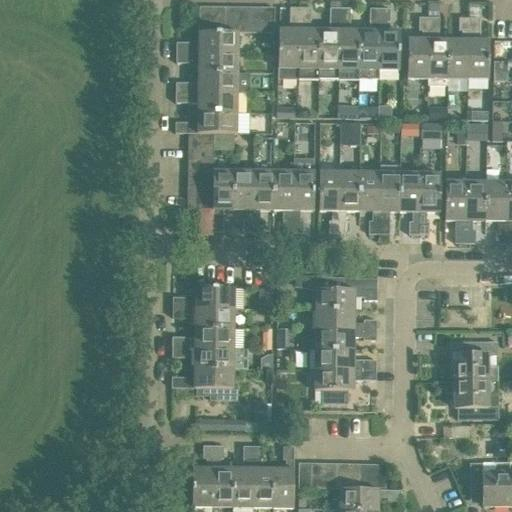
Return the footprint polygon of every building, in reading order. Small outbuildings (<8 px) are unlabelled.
[(200,8),(200,34),(212,34),(212,8),(200,8)] [(225,8),(212,8),(212,34),(225,35),(225,8)] [(237,8),(225,8),(225,35),(237,35),(237,8)] [(237,35),(239,35),(250,35),(251,8),(237,8),(237,35)] [(262,35),(262,9),(251,8),(250,35),(262,35)] [(262,9),(262,35),(275,35),(275,9),(262,9)] [(299,81),(300,9),(290,9),(290,21),(292,21),(292,32),(280,32),(279,70),(278,70),(277,81),(299,81)] [(300,9),(299,81),(319,81),(320,32),(306,32),(306,21),(310,21),(310,9),(300,9)] [(339,81),(340,9),(330,9),(330,22),(333,22),(333,32),(320,32),(319,81),(339,81)] [(351,10),(340,9),(339,81),(359,81),(361,33),(347,33),(348,22),(350,22),(351,10)] [(373,33),(361,33),(359,81),(379,81),(379,71),(380,10),(370,10),(370,22),(373,22),(373,33)] [(400,72),(400,33),(388,33),(388,23),(391,23),(391,10),(380,10),(379,71),(400,72)] [(428,80),(430,19),(420,19),(419,32),(422,32),(422,41),(408,41),(408,80),(428,80)] [(440,20),(430,19),(428,80),(428,88),(448,88),(448,80),(449,41),(436,41),(437,32),(440,32),(440,20)] [(448,80),(468,81),(469,20),(459,20),(459,33),(462,33),(462,42),(449,41),(448,80)] [(489,81),(489,42),(476,42),(476,33),(480,33),(480,20),(469,20),(468,81),(489,81)] [(239,35),(237,35),(225,35),(212,34),(200,34),(200,48),(190,48),(190,46),(176,46),(176,56),(239,56),(239,35)] [(199,63),(199,75),(238,75),(239,56),(176,56),(176,66),(190,66),(190,62),(199,63)] [(176,85),(176,95),(238,96),(238,75),(199,75),(199,88),(190,88),(190,85),(176,85)] [(198,103),(198,115),(238,115),(238,96),(176,95),(176,106),(189,106),(189,103),(198,103)] [(368,121),(378,121),(378,109),(368,108),(368,121)] [(296,109),(277,109),(277,120),(296,120),(296,109)] [(446,111),(428,111),(427,121),(446,122),(446,111)] [(467,114),(467,122),(487,122),(487,114),(467,114)] [(188,135),(188,148),(213,148),(214,135),(238,135),(238,115),(198,115),(198,128),(189,128),(189,125),(176,125),(175,135),(188,135)] [(421,126),(401,126),(400,138),(421,138),(421,137),(421,126)] [(441,127),(421,126),(421,137),(421,138),(421,141),(441,141),(441,127)] [(188,148),(188,160),(213,160),(213,148),(188,148)] [(188,160),(188,173),(213,173),(213,172),(213,160),(188,160)] [(380,175),(379,236),(389,236),(389,214),(399,214),(400,175),(400,169),(380,168),(380,175)] [(213,210),(212,235),(222,235),(222,222),(222,212),(233,213),(234,173),(213,172),(213,173),(213,186),(213,198),(213,210)] [(188,173),(188,185),(213,186),(213,173),(188,173)] [(242,235),(253,235),(254,173),(234,173),(233,213),(246,213),(246,222),(242,222),(242,235)] [(254,173),(253,235),(263,235),(264,223),(260,223),(260,212),(273,213),(274,173),(254,173)] [(274,173),(273,213),(283,213),(283,235),(292,235),(293,173),(274,173)] [(314,213),(314,174),(293,173),(292,235),(304,235),(304,223),(300,223),(300,213),(314,213)] [(339,236),(340,174),(320,174),(320,212),(332,213),(332,223),(329,223),(329,235),(339,236)] [(360,175),(340,174),(339,236),(349,236),(349,223),(346,223),(346,213),(359,213),(360,175)] [(368,236),(379,236),(380,175),(360,175),(359,213),(372,213),(372,223),(369,223),(368,236)] [(409,236),(419,237),(420,175),(400,175),(399,214),(413,214),(413,224),(409,224),(409,236)] [(440,214),(441,176),(420,175),(419,237),(429,237),(429,224),(426,224),(426,214),(440,214)] [(446,183),(445,223),(455,223),(455,245),(465,246),(466,183),(446,183)] [(485,183),(466,183),(465,246),(476,246),(476,233),(472,233),(472,224),(484,224),(485,183)] [(506,184),(485,183),(484,224),(498,224),(498,234),(494,234),(494,246),(505,246),(506,184)] [(188,185),(187,198),(213,198),(213,186),(188,185)] [(187,210),(213,210),(213,198),(187,198),(187,210)] [(377,292),(343,291),(343,279),(315,279),(315,291),(315,312),(355,312),(355,300),(365,300),(365,303),(376,304),(377,292)] [(255,287),(239,286),(236,321),(252,322),(255,287)] [(234,311),(234,290),(196,289),(196,303),(186,303),(186,300),(173,300),(172,310),(234,311)] [(233,331),(234,311),(172,310),(172,319),(185,319),(185,316),(195,316),(195,330),(233,331)] [(315,312),(315,332),(376,333),(376,322),(364,322),(364,325),(355,325),(355,312),(315,312)] [(253,347),(261,347),(261,326),(252,326),(253,347)] [(172,340),(172,350),(233,351),(233,331),(195,330),(195,343),(185,343),(185,340),(172,340)] [(289,332),(285,331),(285,332),(276,332),(276,352),(289,353),(289,332)] [(315,332),(315,352),(355,352),(355,340),(364,340),(364,343),(376,343),(376,333),(315,332)] [(451,359),(455,359),(455,384),(498,384),(498,370),(489,370),(489,357),(498,357),(498,346),(451,346),(451,359)] [(195,357),(195,370),(233,371),(233,351),(172,350),(172,360),(185,360),(185,357),(195,357)] [(315,352),(314,372),(376,373),(376,363),(355,362),(355,352),(315,352)] [(233,371),(195,370),(194,382),(184,382),(184,379),(171,379),(171,391),(196,391),(196,399),(209,399),(209,403),(237,403),(238,385),(232,385),(233,371)] [(322,406),(348,406),(348,393),(354,393),(354,383),(375,383),(376,373),(314,372),(314,392),(322,392),(322,406)] [(499,423),(498,384),(455,384),(455,411),(462,411),(462,423),(499,423)] [(244,433),(244,422),(224,422),(223,433),(244,433)] [(192,510),(213,510),(213,448),(203,447),(203,461),(206,461),(206,470),(193,470),(192,510)] [(213,510),(233,510),(233,471),(220,471),(221,461),(224,461),(224,448),(213,448),(213,510)] [(233,471),(233,510),(233,511),(253,511),(253,510),(253,448),(243,448),(243,462),(245,462),(245,471),(233,471)] [(273,510),(273,471),(260,471),(260,462),(264,462),(264,448),(253,448),(253,510),(273,510)] [(285,471),(273,471),(273,510),(293,511),(294,449),(282,449),(282,462),(285,462),(285,471)] [(298,491),(310,492),(311,466),(299,465),(298,491)] [(310,492),(323,492),(323,466),(311,466),(310,492)] [(323,492),(335,492),(336,466),(323,466),(323,492)] [(335,492),(340,492),(348,492),(348,466),(336,466),(335,492)] [(360,466),(348,466),(348,492),(361,492),(360,466)] [(373,466),(360,466),(361,492),(372,492),(373,466)] [(386,466),(373,466),(372,492),(386,492),(386,466)] [(509,510),(509,466),(495,466),(495,476),(483,476),(483,466),(470,466),(470,499),(483,499),(484,510),(509,510)] [(400,492),(386,492),(372,492),(361,492),(348,492),(340,492),(339,511),(379,511),(379,500),(388,500),(388,503),(400,504),(400,492)]
